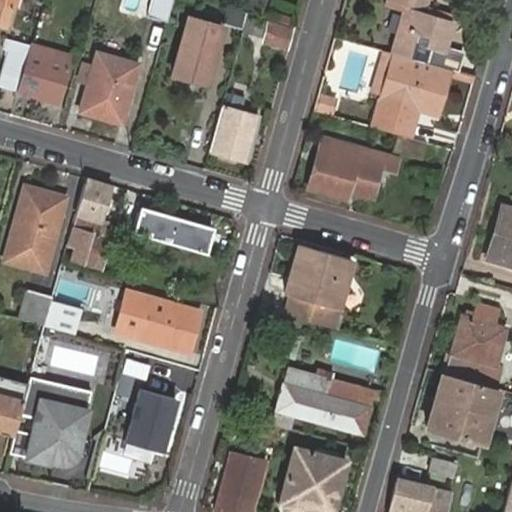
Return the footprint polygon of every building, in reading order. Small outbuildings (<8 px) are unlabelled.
[(0,0),(0,20),(7,23),(13,0),(0,0)] [(151,0),(147,15),(167,20),(172,0),(151,0)] [(426,5),(427,0),(386,0),(385,4),(406,10),(406,8),(424,13),(426,5)] [(431,15),(433,7),(426,5),(424,13),(431,15)] [(247,12),(227,6),(223,21),(243,27),(247,12)] [(450,20),(452,12),(433,7),(431,15),(435,16),(450,20)] [(406,10),(394,53),(410,58),(417,32),(428,34),(426,44),(433,46),(428,63),(451,69),(456,71),(462,52),(443,47),(451,20),(450,20),(435,16),(431,15),(424,13),(406,8),(406,10)] [(291,25),(247,12),(243,27),(243,28),(265,34),(263,39),(285,46),(291,25)] [(222,26),(189,16),(172,74),(206,83),(222,26)] [(0,81),(0,83),(18,89),(30,45),(12,40),(0,81)] [(30,45),(18,89),(58,101),(68,64),(45,57),(47,50),(30,45)] [(94,50),(78,109),(120,121),(136,63),(94,50)] [(410,58),(394,53),(374,126),(379,127),(399,132),(413,136),(419,110),(439,114),(451,69),(428,63),(410,58)] [(225,91),(208,149),(244,159),(257,115),(240,111),(243,96),(225,91)] [(423,158),(428,141),(413,136),(399,132),(394,149),(423,158)] [(323,136),(308,186),(347,197),(348,192),(372,198),(381,168),(385,153),(323,136)] [(397,173),(401,158),(385,153),(381,168),(397,173)] [(110,184),(87,178),(77,216),(99,223),(110,184)] [(25,185),(5,258),(42,268),(63,197),(25,185)] [(511,204),(499,200),(485,254),(511,262),(511,204)] [(133,235),(205,255),(213,226),(141,206),(133,235)] [(78,222),(71,247),(78,249),(75,261),(102,268),(112,232),(78,222)] [(298,245),(286,286),(332,299),(343,258),(298,245)] [(21,321),(43,326),(51,299),(52,296),(27,289),(18,319),(21,321)] [(151,297),(141,332),(173,341),(171,347),(189,351),(200,311),(151,297)] [(43,326),(74,335),(79,316),(72,314),(74,306),(59,302),(51,299),(43,326)] [(460,312),(449,352),(498,366),(509,326),(497,323),(501,308),(478,302),(474,316),(460,312)] [(502,387),(444,371),(429,425),(486,441),(502,387)] [(123,373),(118,391),(130,395),(135,375),(123,373)] [(0,378),(0,390),(20,395),(23,384),(0,378)] [(284,383),(279,406),(360,429),(370,394),(321,380),(318,393),(284,383)] [(160,449),(175,396),(139,386),(124,439),(160,449)] [(0,431),(13,435),(22,399),(0,393),(0,431)] [(43,395),(24,465),(43,470),(44,466),(54,469),(56,469),(58,469),(62,470),(64,469),(69,465),(71,463),(72,461),(88,408),(43,395)] [(276,422),(264,419),(262,426),(240,420),(233,444),(268,454),(276,422)] [(296,446),(280,500),(284,501),(284,502),(283,505),(284,507),(285,510),(287,511),(299,511),(303,507),(307,507),(309,500),(334,507),(347,460),(296,446)] [(451,476),(455,462),(412,450),(412,453),(430,457),(427,470),(451,476)] [(232,451),(216,509),(225,511),(251,511),(266,461),(232,451)] [(511,511),(511,475),(502,511),(511,511)] [(398,479),(389,511),(445,511),(450,493),(398,479)]
